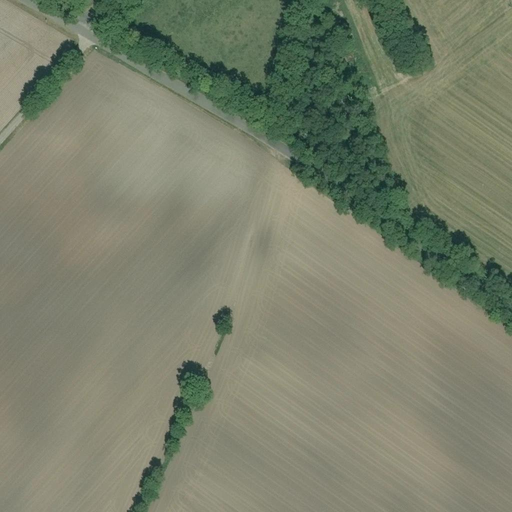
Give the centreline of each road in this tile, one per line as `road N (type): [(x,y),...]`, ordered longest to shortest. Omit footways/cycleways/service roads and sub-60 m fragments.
road 1 (unclassified): [(76,28),(511,311)]
road 2 (track): [(92,37),(0,142)]
